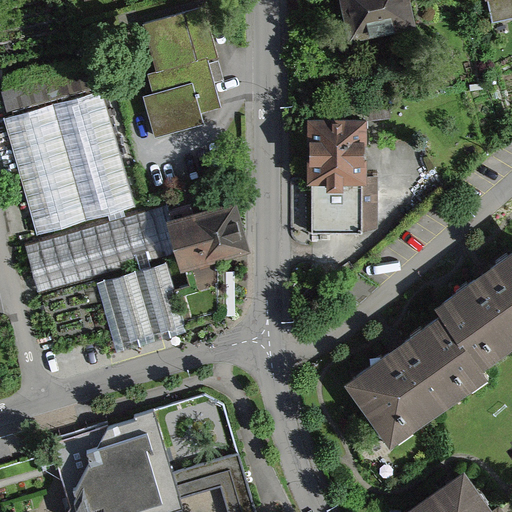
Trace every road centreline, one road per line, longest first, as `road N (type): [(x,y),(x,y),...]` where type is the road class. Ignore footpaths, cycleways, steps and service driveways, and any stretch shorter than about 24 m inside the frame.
road 1 (residential): [(273,0),(277,163),(265,339)]
road 2 (residential): [(511,182),(395,283),(359,325),(301,349),(265,339)]
road 3 (residential): [(265,339),(38,403)]
road 4 (residential): [(0,221),(38,403)]
road 5 (residential): [(265,339),(281,425),(315,511)]
